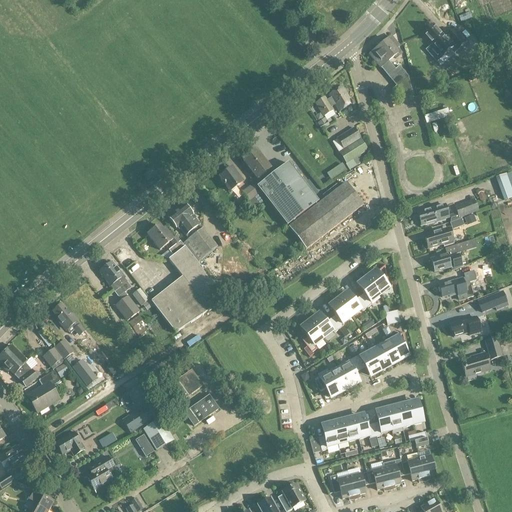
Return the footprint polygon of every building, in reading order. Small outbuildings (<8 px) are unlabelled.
[(472,18),(470,13),(459,17),(461,23),(472,18)] [(470,23),(463,26),(469,33),(474,31),(470,23)] [(444,39),(445,39),(433,26),(424,35),(439,52),(448,43),(444,39)] [(458,50),(466,44),(455,31),(447,37),(458,50)] [(390,80),(396,87),(390,91),(398,101),(411,93),(407,78),(399,67),(395,70),(388,62),(394,57),(395,59),(401,55),(396,49),(398,47),(391,38),(369,55),(381,70),(382,69),(390,80)] [(332,111),(330,108),(334,105),(339,112),(352,104),(341,87),(328,96),(330,99),(326,102),(324,98),(315,104),(323,117),(332,111)] [(458,118),(478,111),(475,100),(455,106),(458,118)] [(428,119),(452,113),(450,106),(426,112),(428,119)] [(337,139),(343,150),(339,152),(346,164),(350,162),(367,152),(360,140),(354,129),(337,139)] [(243,161),(257,180),(266,173),(269,170),(265,165),(265,164),(255,152),(243,161)] [(257,189),(287,227),(318,203),(288,164),(270,178),(257,189)] [(241,183),(231,170),(219,179),(230,192),(241,183)] [(154,176),(151,173),(150,173),(144,178),(147,181),(154,176)] [(318,203),(287,227),(306,251),(363,207),(345,184),(319,204),(318,203)] [(258,195),(252,186),(242,193),(248,202),(258,195)] [(455,208),(457,213),(448,216),(450,222),(478,212),(473,201),(455,208)] [(185,207),(168,219),(176,229),(178,228),(179,230),(180,230),(188,240),(189,240),(202,230),(199,227),(200,226),(191,215),(192,212),(189,208),(185,207)] [(432,210),(417,214),(421,227),(436,222),(436,221),(448,218),(445,207),(433,211),(432,210)] [(466,225),(476,221),(473,215),(464,218),(466,225)] [(452,230),(463,226),(460,220),(450,224),(452,230)] [(162,231),(158,227),(147,236),(159,251),(170,243),(174,247),(168,251),(173,257),(168,261),(182,278),(151,303),(176,335),(226,300),(197,264),(182,246),(180,243),(179,243),(175,238),(173,240),(165,230),(162,231)] [(189,240),(188,240),(182,246),(197,264),(217,248),(202,230),(189,240)] [(450,230),(424,237),(428,249),(443,245),(444,248),(453,245),(453,243),(454,243),(450,230)] [(456,247),(458,254),(469,251),(467,243),(456,247)] [(446,256),(431,260),(434,273),(450,268),(451,272),(464,267),(464,266),(462,267),(459,255),(457,256),(456,254),(447,257),(446,256)] [(125,293),(131,289),(122,278),(123,277),(112,264),(106,269),(123,291),(125,293)] [(460,286),(466,285),(478,281),(474,267),(462,270),(465,279),(462,280),(462,279),(438,286),(442,298),(449,296),(449,297),(456,295),(458,303),(473,298),(471,290),(462,293),(460,286)] [(120,288),(123,292),(123,291),(106,269),(99,273),(115,293),(120,288)] [(389,289),(385,284),(387,282),(387,283),(386,277),(385,275),(384,274),(382,273),(380,272),(378,273),(377,274),(377,273),(367,281),(379,297),(389,289)] [(372,306),(370,304),(379,297),(367,281),(358,288),(363,295),(358,298),(367,309),(372,306)] [(120,288),(115,293),(114,293),(121,302),(116,306),(127,321),(139,312),(128,297),(127,297),(124,294),(125,293),(123,291),(123,292),(120,288)] [(139,290),(133,295),(142,306),(148,301),(139,290)] [(481,313),(494,308),(496,311),(507,307),(506,303),(501,292),(477,302),(481,313)] [(354,302),(348,295),(339,302),(351,318),(360,311),(362,313),(367,309),(358,298),(354,302)] [(329,310),(335,317),(330,320),(338,331),(343,327),(342,325),(351,318),(339,302),(329,310)] [(62,305),(53,313),(58,318),(56,320),(61,326),(63,325),(70,334),(74,331),(80,325),(73,317),(72,317),(62,305)] [(397,312),(384,315),(385,321),(399,318),(397,312)] [(136,332),(146,325),(139,316),(129,324),(136,332)] [(325,324),(320,317),(311,324),(323,340),(332,333),(334,335),(338,331),(330,320),(325,324)] [(387,327),(400,324),(399,318),(385,321),(387,327)] [(475,318),(450,325),(454,338),(469,334),(470,337),(480,334),(475,318)] [(301,331),(307,338),(302,342),(307,348),(303,351),(309,358),(313,355),(312,354),(316,350),(314,347),(323,340),(311,324),(301,331)] [(80,325),(74,331),(78,335),(82,340),(87,335),(84,330),(80,325)] [(137,338),(129,327),(122,331),(130,342),(137,338)] [(402,335),(398,338),(388,343),(398,361),(407,355),(404,349),(403,348),(405,346),(402,335)] [(502,358),(497,338),(484,342),(490,361),(502,358)] [(64,341),(55,349),(64,361),(74,353),(64,341)] [(376,344),(379,348),(388,366),(398,361),(388,343),(383,346),(380,342),(376,344)] [(355,346),(348,350),(353,358),(359,354),(355,346)] [(9,361),(10,360),(20,369),(25,376),(24,377),(31,383),(38,379),(25,364),(27,363),(11,347),(3,355),(9,361)] [(388,366),(379,348),(369,354),(378,371),(388,366)] [(43,358),(51,369),(62,360),(54,350),(43,358)] [(358,357),(353,360),(359,372),(364,369),(369,376),(378,371),(369,354),(359,359),(358,357)] [(25,376),(20,369),(10,360),(9,361),(3,355),(0,358),(0,361),(4,366),(2,368),(8,373),(10,371),(14,375),(19,380),(24,377),(25,376)] [(461,363),(466,379),(489,372),(484,355),(475,357),(475,359),(461,363)] [(75,363),(71,357),(66,361),(71,366),(75,363)] [(347,363),(348,365),(339,370),(348,387),(358,382),(354,374),(359,372),(353,360),(347,363)] [(87,388),(97,381),(82,361),(72,369),(87,388)] [(64,365),(55,371),(60,379),(69,374),(64,365)] [(265,375),(268,384),(285,377),(282,369),(265,375)] [(339,393),(348,387),(339,370),(329,375),(339,393)] [(329,375),(327,371),(317,376),(318,378),(313,381),(320,393),(325,390),(329,398),(339,393),(329,375)] [(29,397),(31,400),(33,404),(32,404),(37,414),(48,408),(47,407),(52,404),(52,405),(59,401),(52,388),(61,383),(54,372),(39,381),(42,388),(27,397),(28,397),(29,397)] [(191,373),(177,383),(172,386),(183,401),(202,388),(191,373)] [(19,380),(26,387),(31,383),(24,377),(19,380)] [(209,398),(205,400),(184,415),(193,428),(218,411),(209,398)] [(423,424),(418,404),(407,407),(413,426),(423,424)] [(146,407),(128,418),(136,430),(153,419),(146,407)] [(413,426),(407,407),(397,410),(402,429),(413,426)] [(402,429),(397,410),(386,413),(392,432),(402,429)] [(381,437),(381,435),(392,432),(386,413),(375,415),(378,424),(372,425),(375,439),(381,437)] [(353,421),(358,441),(369,438),(370,440),(375,439),(372,425),(366,427),(364,418),(353,421)] [(143,430),(156,452),(174,441),(161,419),(143,430)] [(358,441),(353,421),(343,424),(348,443),(358,441)] [(82,440),(92,436),(86,422),(76,426),(82,440)] [(348,443),(343,424),(332,427),(337,446),(348,443)] [(321,430),(324,438),(318,440),(321,453),(327,451),(327,449),(337,446),(332,427),(321,430)] [(427,439),(425,433),(412,437),(414,443),(427,439)] [(74,434),(63,440),(63,441),(56,445),(63,456),(70,452),(74,458),(85,452),(74,434)] [(415,449),(428,446),(427,439),(414,443),(415,449)] [(0,458),(0,462),(6,472),(24,461),(16,448),(11,451),(10,449),(3,453),(5,455),(0,458)] [(435,477),(433,470),(435,470),(433,463),(432,463),(430,457),(418,460),(424,482),(429,481),(429,478),(435,477)] [(102,487),(112,481),(106,472),(114,468),(108,458),(87,470),(90,476),(87,478),(96,494),(94,491),(101,487),(102,487)] [(419,483),(424,482),(418,460),(407,463),(407,464),(401,465),(404,477),(410,475),(412,483),(418,481),(419,483)] [(389,489),(389,491),(394,490),(394,487),(400,486),(398,478),(404,477),(401,465),(400,461),(383,465),(384,469),(389,489)] [(372,472),(372,473),(366,474),(369,486),(375,484),(377,492),(383,490),(384,493),(389,491),(389,489),(384,469),(372,472)] [(9,474),(0,479),(0,488),(1,490),(14,482),(9,474)] [(363,487),(369,486),(366,474),(360,476),(360,475),(349,478),(354,498),(354,500),(360,499),(359,496),(365,495),(363,487)] [(349,502),(354,500),(354,498),(349,478),(338,481),(337,477),(330,479),(334,495),(340,493),(342,501),(348,499),(349,502)] [(290,511),(293,511),(292,509),(305,502),(296,486),(282,494),(283,496),(277,499),(284,511),(290,511)] [(48,511),(54,503),(33,492),(28,502),(38,507),(35,511),(48,511)] [(138,511),(143,509),(137,499),(131,502),(136,511),(138,511)] [(276,511),(270,500),(258,507),(260,511),(276,511)] [(432,500),(426,504),(427,505),(421,509),(422,511),(442,511),(440,506),(438,507),(435,501),(433,502),(432,500)]
